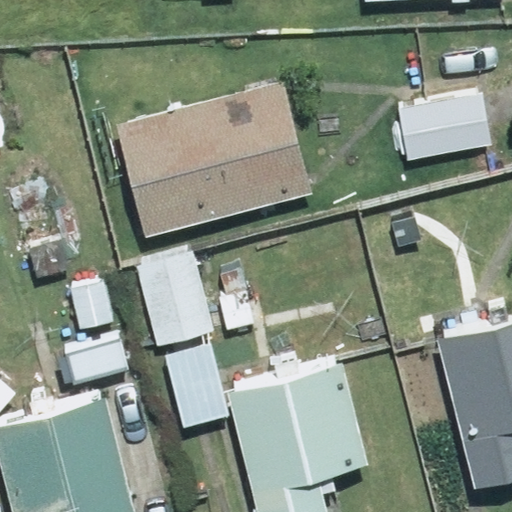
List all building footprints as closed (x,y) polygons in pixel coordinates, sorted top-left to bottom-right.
[(290,68),(125,108),(152,217),(316,177),(290,68)] [(491,95),(395,102),(398,152),(494,144),(491,95)] [(253,279),(226,287),(210,236),(141,258),(184,392),(227,379),(211,328),(237,320),(264,311),(253,279)] [(111,260),(74,269),(87,322),(124,313),(111,260)] [(511,307),(443,325),(480,469),(511,460),(511,307)] [(349,348),(233,376),(266,511),(314,511),(340,506),(328,455),(373,444),(349,348)] [(93,511),(143,500),(114,382),(0,409),(0,414),(24,511),(93,511)]
